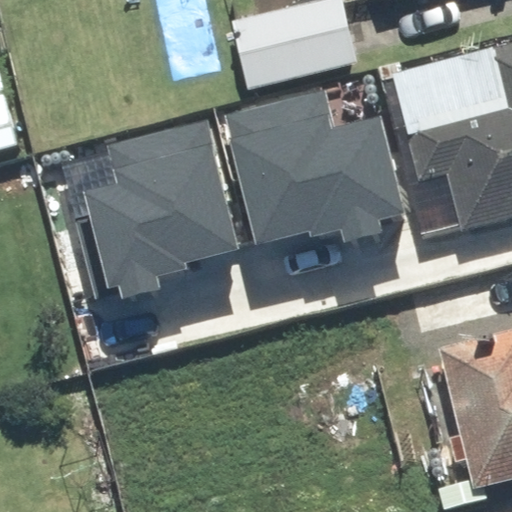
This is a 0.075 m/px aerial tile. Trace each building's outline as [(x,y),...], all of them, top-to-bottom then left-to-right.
[(235,25),(251,95),(352,72),(336,2),(235,25)] [(436,186),(441,211),(455,208),(461,237),(511,225),(511,67),(414,89),(436,186)] [(264,249),(418,208),(393,118),(336,133),(321,79),(225,105),(264,249)] [(0,165),(22,160),(0,80),(0,165)] [(75,209),(99,300),(254,258),(214,114),(117,140),(132,194),(75,209)] [(511,338),(441,353),(471,493),(511,484),(511,338)]
